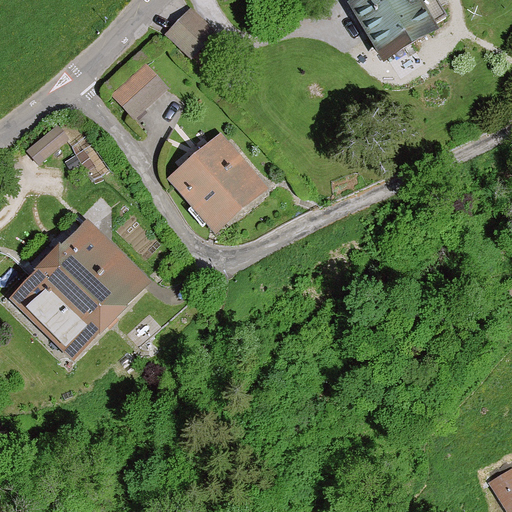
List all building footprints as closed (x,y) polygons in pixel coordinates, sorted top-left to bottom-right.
[(348,0),(345,2),(383,64),(439,30),(434,21),(444,15),(434,0),(348,0)] [(218,39),(192,12),(164,38),(189,65),(218,39)] [(148,66),(114,97),(136,120),(169,89),(148,66)] [(58,126),(28,152),(40,167),(71,140),(58,126)] [(269,188),(222,134),(169,179),(216,233),(269,188)] [(151,282),(88,218),(45,261),(31,274),(10,295),(73,359),(151,282)] [(511,511),(511,469),(489,484),(506,511),(511,511)]
